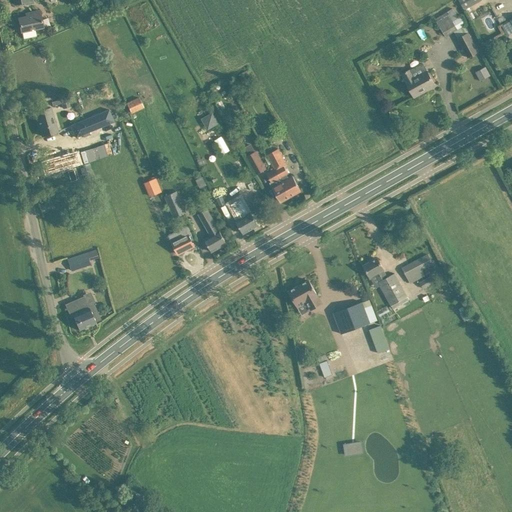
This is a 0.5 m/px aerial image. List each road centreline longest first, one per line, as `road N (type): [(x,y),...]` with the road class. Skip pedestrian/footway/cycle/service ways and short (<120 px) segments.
road 1 (secondary): [(77,380),(225,274),(511,111)]
road 2 (unclassified): [(77,380),(59,341),(0,89)]
